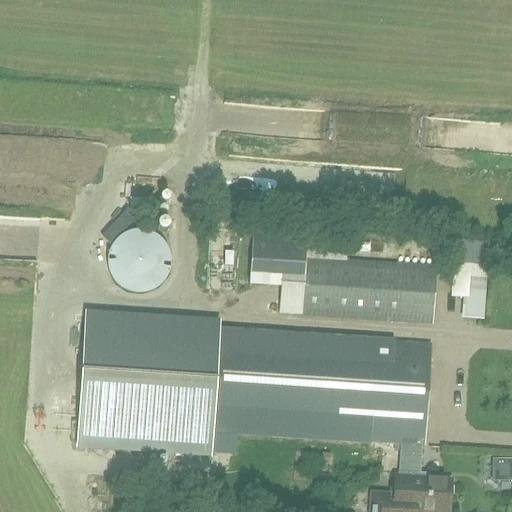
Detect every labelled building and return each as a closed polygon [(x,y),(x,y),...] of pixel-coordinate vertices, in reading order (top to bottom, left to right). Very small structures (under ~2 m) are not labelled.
[(133,230),(126,232),(120,235),(115,240),(111,245),(108,251),(106,262),(107,269),(109,275),(113,281),(118,286),(127,291),(133,293),(140,293),(150,291),(156,288),(162,283),(166,278),(169,271),(170,261),(170,254),(167,248),(164,242),(159,237),(150,232),(140,229),(133,230)] [(431,326),(435,268),(344,262),(345,245),(321,244),(321,237),(307,236),(306,259),(302,317),(431,326)] [(462,313),(483,313),(484,270),(451,269),(451,293),(463,293),(462,313)] [(217,331),(218,321),(85,312),(76,449),(209,458),(210,433),(400,446),(398,477),(395,477),(393,497),(371,495),(369,511),(448,511),(450,482),(418,480),(421,447),(423,447),(430,345),(217,331)] [(511,451),(490,451),(489,471),(511,471),(511,451)] [(444,478),(444,466),(425,466),(425,478),(444,478)]
